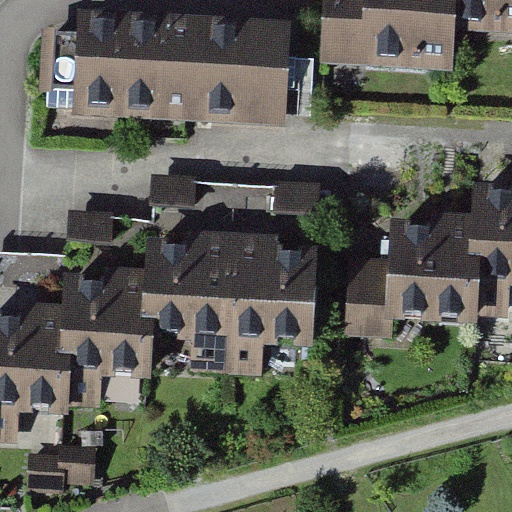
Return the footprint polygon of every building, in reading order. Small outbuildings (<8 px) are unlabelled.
[(324,0),(321,70),(450,76),(452,39),(453,0),(324,0)] [(511,0),(453,0),(452,39),(511,41),(511,0)] [(50,37),(47,104),(127,107),(128,28),(83,25),(83,40),(50,37)] [(128,28),(127,107),(207,111),(209,30),(128,28)] [(209,30),(207,111),(282,115),(284,33),(209,30)] [(276,215),(319,218),(321,190),(278,187),(276,215)] [(476,236),(476,279),(511,281),(511,198),(478,196),(476,236)] [(73,210),(67,241),(109,250),(116,219),(73,210)] [(321,248),(323,222),(284,220),(283,247),(321,248)] [(392,319),(477,322),(476,279),(476,236),(398,234),(395,265),(355,263),(354,293),(392,295),(392,319)] [(153,250),(151,335),(233,340),(234,255),(153,250)] [(315,260),(234,255),(233,340),(313,346),(315,260)] [(68,330),(68,371),(150,373),(151,335),(151,291),(68,287),(68,330)] [(0,408),(67,413),(68,371),(68,330),(0,325),(0,408)] [(59,463),(29,462),(28,496),(65,498),(65,488),(97,489),(98,455),(59,453),(59,463)]
